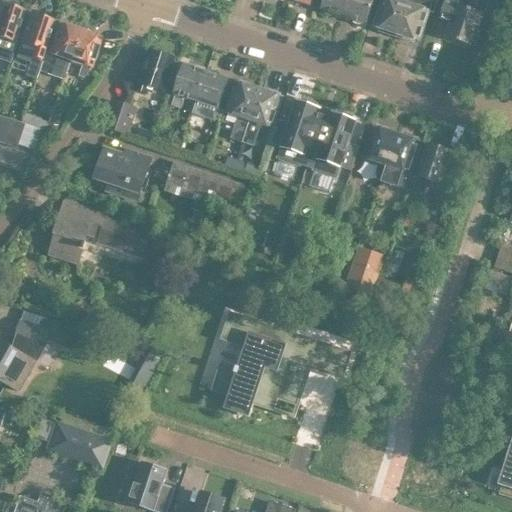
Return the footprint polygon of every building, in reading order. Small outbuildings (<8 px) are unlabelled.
[(331,12),(334,11),(343,14),(347,0),(323,0),(321,7),(324,8),(325,10),(331,12)] [(347,0),(344,14),(352,16),(354,20),(359,21),(362,20),(366,21),(372,0),(347,0)] [(380,0),(373,24),(376,25),(378,30),(383,32),(388,29),(396,31),(405,0),(380,0)] [(406,0),(396,31),(403,34),(405,39),(411,41),(416,38),(418,39),(430,0),(406,0)] [(450,20),(444,36),(474,46),(480,31),(478,31),(479,29),(490,33),(501,2),(494,0),(476,0),(468,4),(467,7),(457,4),(458,0),(444,0),(439,16),(450,20)] [(12,41),(22,10),(0,1),(0,60),(7,63),(15,42),(12,41)] [(20,42),(33,47),(25,70),(35,74),(37,69),(39,61),(38,60),(42,50),(41,50),(52,20),(30,12),(20,42)] [(37,69),(61,78),(68,58),(78,30),(58,22),(48,50),(44,49),(37,69)] [(78,30),(68,58),(80,62),(76,74),(81,76),(87,69),(88,65),(89,65),(99,38),(78,30)] [(149,86),(162,90),(174,57),(149,49),(138,81),(136,80),(134,88),(147,92),(149,86)] [(179,106),(182,97),(194,101),(204,69),(183,62),(172,94),(169,103),(179,106)] [(204,69),(194,101),(190,113),(211,120),(226,77),(204,69)] [(247,119),(258,87),(235,79),(224,112),(236,116),(230,137),(240,140),(247,119)] [(250,144),(257,122),(270,127),(281,94),(258,87),(247,119),(240,140),(240,141),(250,144)] [(306,164),(323,113),(317,111),(318,107),(314,106),(315,102),(300,97),(299,101),(295,100),(287,122),(276,119),(269,141),(280,145),(276,156),(299,164),(299,162),(306,164)] [(104,126),(130,134),(131,130),(127,128),(134,107),(113,100),(104,126)] [(330,115),(323,113),(306,164),(312,167),(312,168),(334,176),(338,165),(349,168),(357,146),(346,142),(354,119),(350,118),(351,114),(336,109),(335,113),(331,112),(330,115)] [(0,141),(3,143),(11,118),(0,114),(0,141)] [(48,116),(47,121),(44,128),(54,132),(58,120),(48,116)] [(3,143),(14,147),(23,122),(11,118),(3,143)] [(39,118),(34,125),(44,128),(47,121),(39,118)] [(362,156),(385,164),(396,134),(372,126),(362,156)] [(396,134),(385,164),(386,164),(383,172),(380,180),(402,188),(402,189),(403,189),(419,142),(396,134)] [(177,150),(179,145),(170,142),(171,139),(163,136),(160,145),(177,150)] [(415,174),(416,175),(411,190),(421,194),(426,179),(441,184),(449,160),(448,159),(451,149),(425,141),(415,174)] [(204,156),(208,146),(196,142),(193,152),(204,156)] [(109,192),(137,202),(152,157),(124,147),(122,152),(103,146),(93,176),(112,182),(109,192)] [(222,164),(231,167),(234,157),(226,154),(222,164)] [(231,167),(244,172),(248,162),(234,157),(231,167)] [(164,189),(239,215),(249,186),(173,161),(164,189)] [(372,177),(380,180),(383,172),(375,169),(372,177)] [(48,253),(78,263),(87,235),(94,237),(93,241),(140,257),(148,230),(106,217),(108,213),(75,202),(71,215),(60,211),(53,233),(55,234),(48,253)] [(404,225),(408,213),(400,210),(396,223),(404,225)] [(511,271),(511,245),(501,242),(493,266),(511,271)] [(321,273),(338,279),(349,249),(332,243),(321,273)] [(317,255),(302,250),(296,266),(311,271),(317,255)] [(358,261),(350,283),(369,290),(377,267),(358,261)] [(487,269),(481,288),(504,295),(510,276),(487,269)] [(374,292),(396,299),(401,285),(379,278),(374,292)] [(82,300),(72,310),(91,329),(101,319),(82,300)] [(0,339),(0,379),(5,383),(7,381),(9,382),(8,383),(19,390),(35,362),(24,356),(23,357),(21,356),(23,352),(22,352),(30,338),(39,342),(47,318),(8,305),(5,314),(19,319),(14,333),(17,334),(10,345),(0,339)] [(247,414),(251,401),(272,408),(276,394),(288,359),(309,366),(341,377),(349,352),(229,312),(221,337),(245,345),(238,366),(235,365),(234,368),(220,363),(212,388),(229,394),(224,406),(247,414)] [(149,352),(142,366),(153,373),(161,359),(149,352)] [(29,428),(35,414),(15,406),(9,421),(29,428)] [(511,419),(510,419),(501,445),(511,448),(511,450),(498,492),(511,496),(511,419)] [(101,471),(112,440),(54,420),(44,451),(101,471)] [(130,481),(123,501),(153,510),(159,511),(165,511),(174,486),(173,486),(173,487),(162,483),(167,469),(166,468),(165,471),(153,468),(154,465),(141,460),(134,482),(130,481)] [(12,470),(7,467),(2,469),(2,474),(6,478),(11,475),(12,470)] [(218,511),(223,499),(199,491),(192,511),(218,511)] [(61,511),(65,503),(39,494),(37,501),(19,494),(12,511),(61,511)] [(291,511),(292,509),(280,505),(269,501),(269,503),(265,511),(291,511)]
